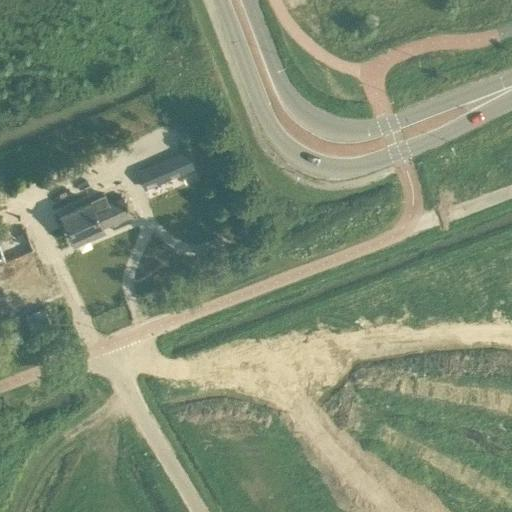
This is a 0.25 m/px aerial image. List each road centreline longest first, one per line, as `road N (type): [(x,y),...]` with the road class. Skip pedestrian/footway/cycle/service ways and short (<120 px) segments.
road 1 (unclassified): [(511,279),(232,387),(308,511)]
road 2 (tertiary): [(221,0),(274,137),(321,167),(399,153),(466,122),(510,88)]
road 3 (tertiary): [(510,88),(367,130),(334,130),(290,103),(246,0)]
road 4 (unclassified): [(101,348),(199,511)]
